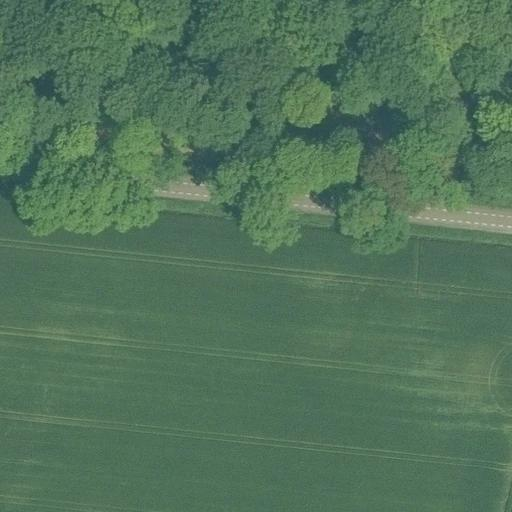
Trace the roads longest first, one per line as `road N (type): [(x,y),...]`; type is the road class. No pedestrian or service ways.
road 1 (tertiary): [(0,171),(511,226)]
road 2 (track): [(0,76),(511,57)]
